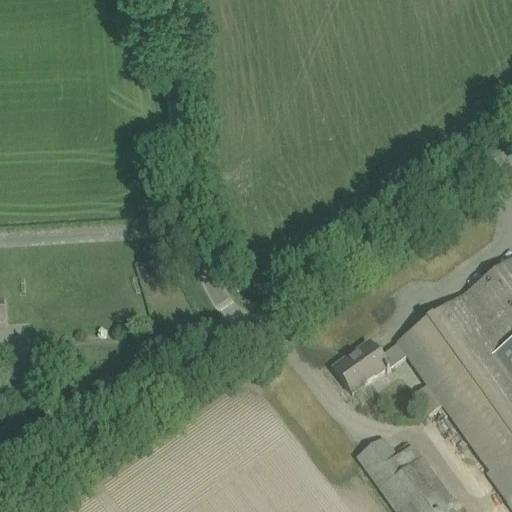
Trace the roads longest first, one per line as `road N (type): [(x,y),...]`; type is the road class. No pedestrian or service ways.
road 1 (unclassified): [(245,345),(196,248),(182,182),(170,0)]
road 2 (unclassified): [(245,345),(511,154)]
road 3 (unclassified): [(5,511),(245,345)]
